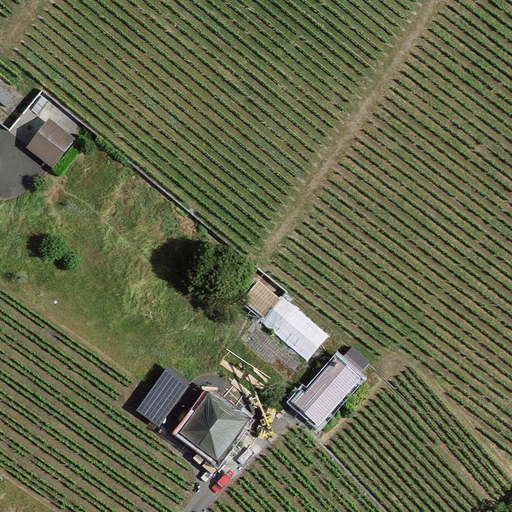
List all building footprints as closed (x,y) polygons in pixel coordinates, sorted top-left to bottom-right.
[(52,122),(29,153),(51,173),(69,143),(52,122)] [(245,300),(313,355),(333,331),(266,276),(245,300)] [(302,394),(294,409),(305,419),(324,435),(357,385),(336,364),(311,403),(302,394)] [(173,371),(145,411),(164,430),(191,387),(173,371)] [(216,398),(185,440),(219,473),(248,433),(216,398)]
